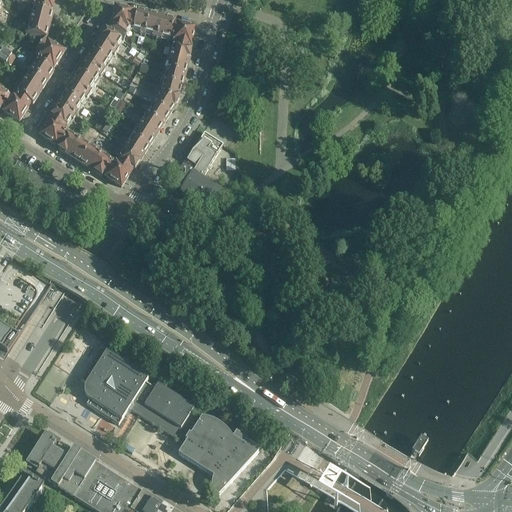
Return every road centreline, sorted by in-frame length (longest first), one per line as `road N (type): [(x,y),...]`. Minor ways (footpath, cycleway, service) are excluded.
road 1 (secondary): [(485,502),(411,483),(0,212)]
road 2 (secondary): [(0,233),(432,511)]
road 3 (unclassified): [(9,396),(128,208)]
road 4 (residential): [(9,396),(187,511)]
road 5 (residential): [(128,208),(187,115),(215,24)]
road 6 (residential): [(20,139),(106,0)]
road 7 (residential): [(128,208),(20,139)]
